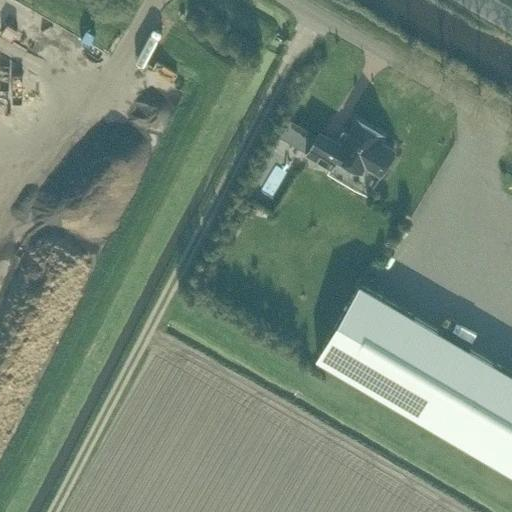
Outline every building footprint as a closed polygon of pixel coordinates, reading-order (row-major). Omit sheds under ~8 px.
[(30,40),(38,30),(27,21),(19,31),(30,40)] [(70,53),(93,64),(99,52),(75,41),(70,53)] [(11,81),(18,85),(28,67),(21,63),(11,81)] [(318,131),(305,153),(319,161),(331,169),(337,159),(361,172),(365,166),(382,176),(397,150),(380,140),(383,135),(358,118),(349,133),(343,129),(336,141),(319,132),(318,131)] [(511,373),(360,284),(317,358),(511,472),(511,373)]
